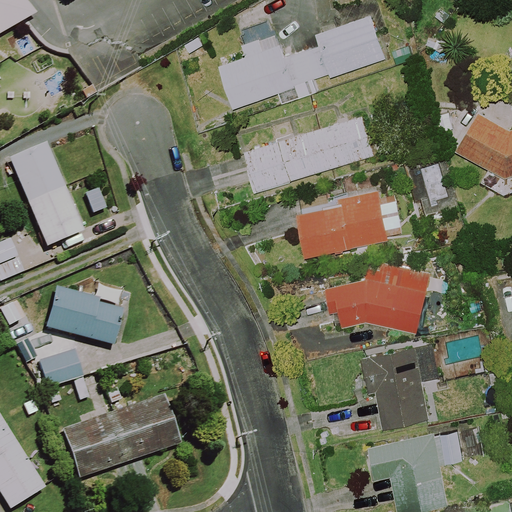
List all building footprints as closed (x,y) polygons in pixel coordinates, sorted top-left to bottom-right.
[(0,0),(0,33),(31,16),(17,0),(0,0)] [(330,78),(385,59),(370,15),(314,34),(318,46),(282,58),(274,34),(241,45),(245,57),(218,66),(232,109),(294,88),(294,86),(299,84),(303,96),(318,91),(314,79),(328,74),(330,78)] [(511,128),(509,129),(478,111),(455,151),(504,179),(511,176),(511,128)] [(374,156),(362,115),(243,151),(256,192),(374,156)] [(78,235),(40,146),(3,162),(41,251),(78,235)] [(379,198),(378,190),(337,198),(338,203),(322,207),(322,209),(295,215),(304,258),(388,241),(387,236),(402,233),(394,195),(379,198)] [(6,241),(0,243),(0,282),(20,273),(6,241)] [(430,273),(381,262),(379,270),(368,268),(366,278),(325,288),(328,314),(332,314),(335,325),(340,324),(341,328),(366,322),(416,334),(430,273)] [(95,301),(50,290),(39,332),(109,349),(118,312),(93,306),(95,301)] [(439,377),(432,343),(361,358),(368,393),(374,392),(382,428),(429,419),(421,381),(439,377)] [(71,352),(34,363),(42,390),(79,378),(71,352)] [(177,447),(159,397),(57,432),(74,482),(177,447)] [(5,511),(39,491),(0,428),(0,506),(3,511),(5,511)] [(464,460),(458,431),(435,436),(434,433),(366,447),(373,480),(390,477),(397,511),(417,511),(449,506),(440,465),(464,460)] [(465,511),(509,511),(508,501),(465,508),(465,511)]
